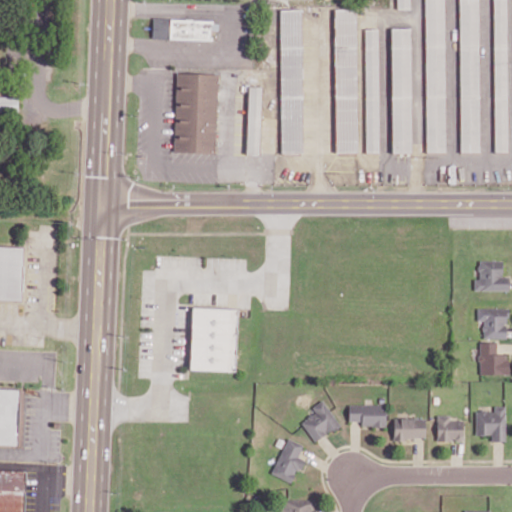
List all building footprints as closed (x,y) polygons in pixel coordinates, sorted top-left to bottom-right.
[(409,0),(396,0),(396,8),(410,8),(409,0)] [(445,151),(444,0),(424,0),(425,152),(445,151)] [(478,0),(458,0),(460,152),(479,152),(478,0)] [(507,151),(505,0),(492,0),(494,151),(507,151)] [(281,152),(302,152),(301,9),(279,9),(281,152)] [(335,9),(334,152),(356,152),(357,9),(335,9)] [(156,18),(220,19),(219,40),(156,39),(156,18)] [(410,27),(390,28),(391,152),(411,152),(410,27)] [(378,29),(364,29),(365,152),(378,152),(378,29)] [(220,153),(178,152),(180,74),(222,75),(220,153)] [(258,155),(261,86),(247,85),(245,154),(258,155)] [(18,96),(0,95),(0,112),(17,113),(18,96)] [(26,300),(0,299),(0,246),(28,248),(26,300)] [(473,290),(508,290),(508,276),(502,276),(501,260),(477,260),(478,279),(473,279),(473,290)] [(240,369),(193,367),(196,304),(243,306),(240,369)] [(506,338),(506,308),(476,308),(476,321),(482,321),(482,338),(506,338)] [(496,341),(478,342),(478,374),(507,374),(507,354),(496,354),(496,341)] [(0,390),(21,391),(20,444),(0,443),(0,390)] [(316,412),(301,421),(315,441),(340,425),(323,399),(312,406),(316,412)] [(386,426),(385,404),(348,405),(349,421),(361,420),(361,427),(386,426)] [(475,435),(490,434),(491,441),(505,440),(504,406),(493,406),(493,410),(475,411),(475,435)] [(437,441),(463,440),(462,420),(449,420),(449,415),(436,415),(437,441)] [(425,418),(394,417),(393,438),(424,439),(425,418)] [(291,482),(297,469),(301,471),(306,460),(298,457),(303,445),(287,437),(272,474),(291,482)] [(0,511),(21,511),(23,471),(0,470),(0,511)] [(278,511),(315,511),(316,499),(278,498),(278,511)]
